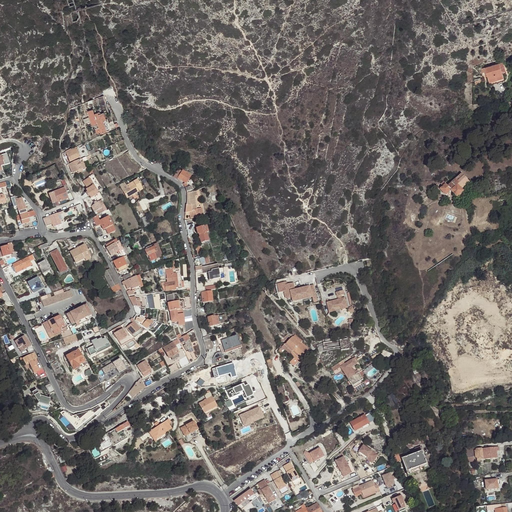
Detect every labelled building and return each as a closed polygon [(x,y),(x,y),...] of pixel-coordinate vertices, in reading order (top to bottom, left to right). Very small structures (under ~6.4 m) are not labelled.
[(497,64),(483,68),(486,79),(500,74),(497,64)] [(501,79),(500,74),(486,79),(488,83),(501,79)] [(104,113),(100,114),(106,131),(110,130),(108,124),(109,123),(108,119),(106,119),(104,113)] [(95,116),(97,124),(99,130),(101,133),(106,131),(100,114),(97,115),(95,116)] [(77,158),(74,151),(67,154),(70,161),(77,158)] [(81,159),(69,164),(73,175),(85,169),(81,159)] [(449,164),(453,168),(456,170),(460,167),(457,165),(453,160),(449,164)] [(174,178),(177,179),(178,178),(182,171),(179,170),(174,178)] [(183,171),(182,171),(178,178),(185,183),(190,176),(183,171)] [(461,175),(453,183),(460,191),(468,183),(461,175)] [(20,181),(19,181),(23,190),(33,186),(29,177),(20,181)] [(88,189),(94,185),(90,178),(83,182),(88,189)] [(127,199),(143,189),(137,179),(126,186),(124,183),(119,185),(127,199)] [(460,191),(453,183),(448,187),(446,185),(440,190),(445,196),(450,191),(457,198),(463,193),(460,191)] [(90,198),(98,194),(99,193),(94,185),(88,189),(86,190),(90,198)] [(65,188),(49,194),(53,203),(58,201),(58,202),(69,198),(67,193),(66,190),(65,188)] [(186,205),(186,207),(191,207),(192,211),(196,210),(196,204),(195,204),(194,196),(197,196),(196,192),(192,192),(192,193),(187,193),(187,195),(186,204),(186,205)] [(96,211),(100,209),(94,198),(90,200),(96,211)] [(22,223),(30,221),(27,211),(24,212),(23,207),(18,208),(22,223)] [(196,210),(192,211),(189,212),(191,218),(201,215),(200,209),(196,210)] [(57,213),(50,216),(52,223),(60,220),(57,213)] [(412,214),(403,229),(408,231),(417,216),(412,214)] [(44,219),(46,225),(52,223),(50,216),(44,219)] [(97,216),(93,218),(96,224),(97,226),(100,225),(101,225),(99,221),(97,216)] [(109,216),(99,221),(101,225),(100,225),(103,230),(105,229),(113,226),(109,216)] [(115,231),(113,226),(105,229),(108,234),(115,231)] [(197,230),(198,236),(199,236),(201,244),(209,242),(207,234),(209,233),(207,227),(197,230)] [(108,243),(105,244),(108,249),(115,244),(118,243),(116,240),(111,242),(108,243)] [(85,259),(87,261),(91,258),(87,251),(88,250),(86,244),(71,252),(77,264),(85,259)] [(115,244),(108,249),(107,249),(111,256),(119,251),(115,244)] [(158,244),(152,247),(152,248),(154,247),(156,252),(157,256),(157,254),(158,253),(158,251),(160,250),(158,244)] [(152,248),(145,250),(147,255),(154,253),(156,252),(154,247),(152,248)] [(55,250),(50,253),(59,270),(66,267),(59,253),(57,254),(55,250)] [(148,259),(150,264),(157,262),(159,257),(157,254),(157,256),(155,256),(148,259)] [(123,258),(113,262),(117,269),(118,269),(119,273),(128,270),(126,265),(124,260),(123,258)] [(25,265),(22,260),(13,265),(16,271),(25,266),(25,265)] [(40,271),(43,274),(51,271),(45,260),(38,264),(40,271)] [(195,272),(202,271),(203,275),(204,274),(204,273),(211,271),(212,273),(213,281),(225,279),(223,269),(218,269),(217,265),(201,268),(201,267),(195,268),(195,269),(195,272)] [(111,270),(106,271),(104,273),(105,275),(110,286),(117,282),(111,270)] [(170,270),(165,271),(167,283),(164,283),(165,291),(173,290),(173,288),(177,288),(175,274),(172,275),(172,271),(171,271),(170,270)] [(39,278),(33,280),(39,291),(44,288),(39,278)] [(125,282),(124,282),(125,285),(126,287),(135,284),(135,281),(134,278),(132,279),(125,282)] [(39,291),(33,280),(28,283),(33,293),(39,291)] [(121,289),(117,282),(110,286),(114,293),(121,289)] [(292,287),(294,287),(293,282),(286,284),(286,283),(276,285),(278,293),(285,291),(287,298),(291,297),(292,302),(312,297),(313,302),(317,301),(313,285),(306,287),(306,288),(304,288),(304,287),(295,289),(293,290),(292,287)] [(71,290),(42,301),(44,307),(73,296),(71,290)] [(343,290),(337,292),(339,299),(328,302),(330,312),(336,310),(335,307),(341,306),(341,309),(348,308),(345,297),(342,298),(341,295),(344,294),(343,290)] [(203,303),(213,302),(211,291),(202,292),(203,303)] [(12,302),(7,294),(3,295),(4,297),(3,298),(5,305),(12,302)] [(94,316),(87,304),(68,314),(74,327),(77,325),(81,323),(81,324),(88,321),(87,320),(91,318),(94,316)] [(49,321),(44,323),(49,333),(54,331),(57,336),(67,330),(66,328),(69,327),(67,324),(66,324),(61,315),(49,321)] [(209,326),(215,325),(214,317),(213,316),(207,318),(209,326)] [(153,321),(146,320),(142,325),(142,326),(146,329),(153,321)] [(185,330),(193,329),(191,320),(184,322),(185,330)] [(156,322),(153,321),(146,329),(149,331),(156,322)] [(140,329),(134,322),(126,328),(132,336),(140,329)] [(114,334),(118,341),(125,337),(126,336),(127,337),(129,335),(123,329),(122,330),(114,334)] [(142,332),(140,329),(132,336),(134,338),(142,332)] [(185,345),(190,342),(189,339),(187,334),(178,339),(181,343),(184,342),(185,345)] [(221,340),(225,353),(241,348),(236,335),(221,340)] [(293,350),(300,342),(292,335),(285,343),(293,350)] [(24,346),(26,350),(32,346),(25,336),(15,342),(20,348),(24,346)] [(125,337),(118,341),(122,346),(128,343),(130,342),(127,337),(126,336),(125,337)] [(203,338),(207,351),(213,349),(209,336),(203,338)] [(106,337),(87,346),(91,356),(97,353),(98,354),(112,347),(106,338),(106,337)] [(328,348),(340,346),(341,348),(343,347),(344,349),(349,348),(347,338),(323,342),(319,343),(316,345),(319,352),(324,351),(324,347),(328,346),(328,348)] [(138,345),(134,340),(130,342),(128,343),(132,349),(137,346),(138,345)] [(192,342),(190,342),(185,345),(183,346),(185,350),(191,347),(193,346),(192,342)] [(307,349),(300,342),(293,350),(300,356),(307,349)] [(176,355),(177,354),(179,353),(173,343),(164,348),(169,358),(170,358),(172,357),(174,360),(177,358),(176,355)] [(281,346),(277,350),(282,354),(285,349),(281,346)] [(79,353),(78,350),(66,356),(73,369),(77,367),(79,366),(78,365),(84,362),(79,353)] [(193,352),(186,354),(191,363),(197,359),(193,352)] [(208,365),(223,361),(221,353),(220,352),(219,352),(216,353),(212,360),(210,361),(208,363),(208,365)] [(34,353),(24,359),(28,365),(31,363),(36,373),(41,370),(36,361),(35,362),(34,360),(37,358),(34,353)] [(51,363),(56,376),(65,372),(60,359),(51,363)] [(119,359),(99,370),(102,375),(115,368),(117,373),(124,369),(119,359)] [(368,385),(360,373),(356,375),(352,367),(356,365),(352,359),(340,366),(339,363),(332,368),(334,371),(341,367),(356,393),(368,385)] [(137,365),(142,374),(145,372),(150,369),(145,360),(137,365)] [(115,368),(102,375),(104,380),(117,373),(115,368)] [(136,395),(144,388),(140,379),(132,389),(136,395)] [(247,398),(253,395),(248,384),(244,386),(243,383),(232,388),(235,395),(239,393),(243,391),(247,398)] [(235,395),(232,388),(227,391),(230,398),(239,394),(239,393),(235,395)] [(133,398),(136,395),(132,389),(128,393),(133,398)] [(51,406),(52,399),(42,396),(37,391),(33,394),(40,404),(51,406)] [(204,413),(212,409),(217,407),(212,397),(199,404),(204,413)] [(65,410),(60,413),(76,429),(95,413),(101,408),(99,406),(92,411),(73,416),(65,410)] [(244,426),(265,417),(260,407),(239,415),(244,426)] [(372,421),(376,418),(370,409),(366,412),(367,414),(368,413),(372,421)] [(354,421),(358,429),(359,429),(369,423),(365,415),(354,421)] [(157,428),(151,431),(157,440),(166,435),(165,434),(172,429),(169,425),(171,424),(169,420),(160,426),(158,422),(156,424),(158,427),(157,428)] [(117,432),(123,429),(129,426),(127,422),(115,428),(117,432)] [(194,422),(181,429),(185,437),(199,430),(194,422)] [(127,438),(123,429),(117,432),(115,428),(106,433),(109,438),(112,443),(113,446),(127,438)] [(157,440),(151,431),(149,433),(156,443),(167,436),(166,435),(157,440)] [(99,443),(100,444),(102,448),(112,443),(109,438),(99,443)] [(102,448),(100,444),(91,449),(93,453),(102,448)] [(371,466),(378,455),(363,445),(358,453),(366,459),(365,462),(371,466)] [(481,449),(483,460),(497,458),(496,452),(498,451),(498,447),(481,449)] [(118,454),(111,450),(103,455),(105,461),(118,454)] [(402,460),(406,471),(407,472),(411,470),(422,466),(427,464),(426,463),(422,452),(421,451),(416,453),(407,457),(402,459),(402,460)] [(102,455),(95,459),(98,465),(102,463),(105,469),(110,467),(107,460),(105,462),(102,455)] [(349,470),(343,458),(335,462),(341,474),(349,470)] [(301,481),(290,462),(283,466),(294,485),(301,481)] [(422,466),(411,470),(412,474),(424,470),(422,466)] [(288,490),(277,471),(270,475),(282,494),(288,490)] [(386,489),(395,485),(390,472),(381,476),(386,489)] [(276,499),(264,480),(258,484),(269,503),(276,499)] [(499,485),(498,480),(486,481),(487,490),(499,489),(499,485)] [(372,482),(359,487),(362,494),(364,497),(376,492),(377,493),(380,493),(375,484),(373,485),(372,482)] [(362,494),(359,487),(353,490),(355,497),(362,494)] [(251,489),(234,501),(238,506),(242,503),(254,494),(251,489)] [(254,494),(242,503),(244,507),(257,497),(254,494)] [(394,498),(397,511),(405,510),(401,496),(394,498)] [(307,509),(306,509),(303,510),(302,508),(295,511),(321,511),(317,503),(307,509)]
